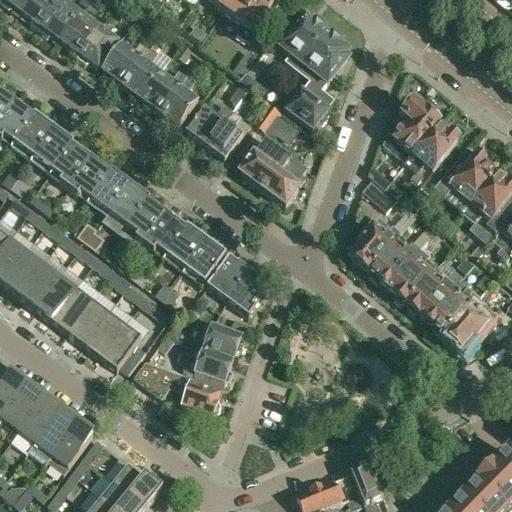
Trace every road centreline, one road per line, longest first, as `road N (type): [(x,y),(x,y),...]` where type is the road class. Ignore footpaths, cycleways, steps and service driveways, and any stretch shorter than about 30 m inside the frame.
road 1 (residential): [(305,271),(0,50)]
road 2 (residential): [(224,502),(0,337)]
road 3 (residential): [(395,18),(305,271)]
road 4 (residential): [(271,488),(460,402)]
road 5 (residential): [(460,402),(305,271)]
road 6 (tertiary): [(395,18),(511,113)]
road 7 (residential): [(224,502),(226,467),(259,378)]
